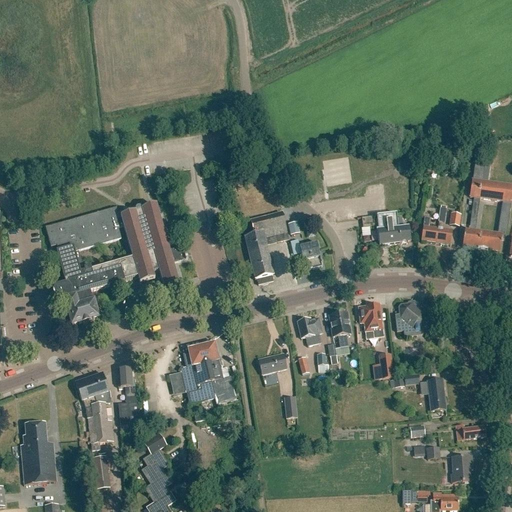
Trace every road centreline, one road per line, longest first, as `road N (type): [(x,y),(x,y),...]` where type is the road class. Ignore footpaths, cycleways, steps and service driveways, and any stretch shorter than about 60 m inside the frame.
road 1 (unclassified): [(346,286),(327,227),(279,183),(256,142),(234,0)]
road 2 (secondary): [(54,366),(158,329),(346,286)]
road 3 (residential): [(54,366),(41,289),(28,274),(13,202)]
road 4 (residential): [(511,438),(457,343),(452,290)]
